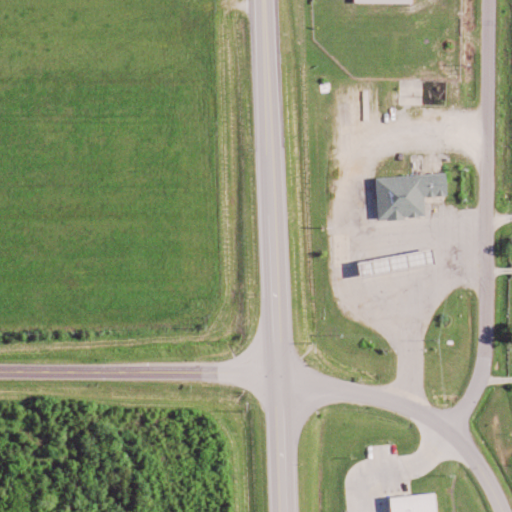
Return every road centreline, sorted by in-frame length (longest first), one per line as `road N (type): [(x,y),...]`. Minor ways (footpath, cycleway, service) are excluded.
road 1 (primary): [(286,511),(260,0)]
road 2 (residential): [(450,434),(489,361),(490,0)]
road 3 (tertiary): [(281,373),(0,372)]
road 4 (tertiary): [(281,373),(411,406),(450,434)]
